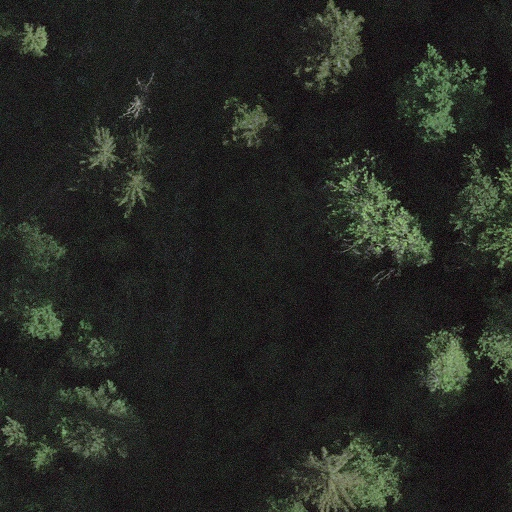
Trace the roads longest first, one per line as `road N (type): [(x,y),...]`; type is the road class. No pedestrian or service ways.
road 1 (track): [(229,0),(200,267),(157,511)]
road 2 (track): [(0,234),(84,134),(140,0)]
